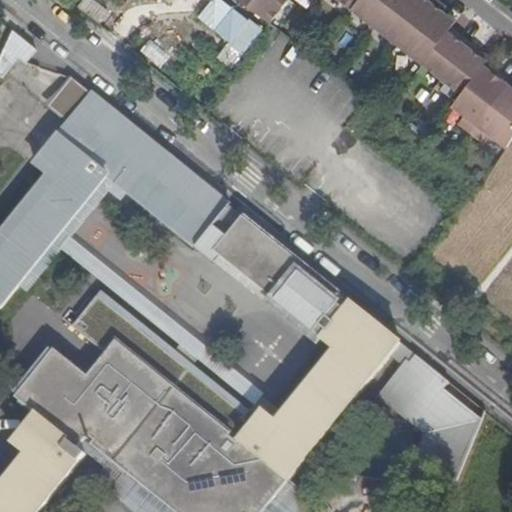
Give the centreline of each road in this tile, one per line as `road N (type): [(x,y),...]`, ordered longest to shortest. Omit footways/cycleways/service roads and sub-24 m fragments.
road 1 (residential): [(9,0),(406,316)]
road 2 (residential): [(511,174),(406,316)]
road 3 (residential): [(406,316),(511,400)]
